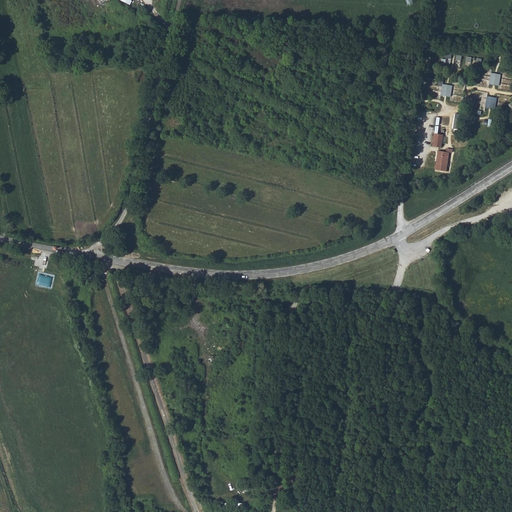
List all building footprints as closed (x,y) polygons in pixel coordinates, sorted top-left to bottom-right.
[(501,75),(491,73),(489,84),(499,86),(501,75)] [(452,86),(443,84),(441,96),(451,97),(452,86)] [(496,97),(489,96),(487,107),(494,109),(496,97)] [(441,147),(443,135),(434,133),(432,146),(441,147)] [(435,169),(447,171),(449,152),(438,151),(435,169)]
